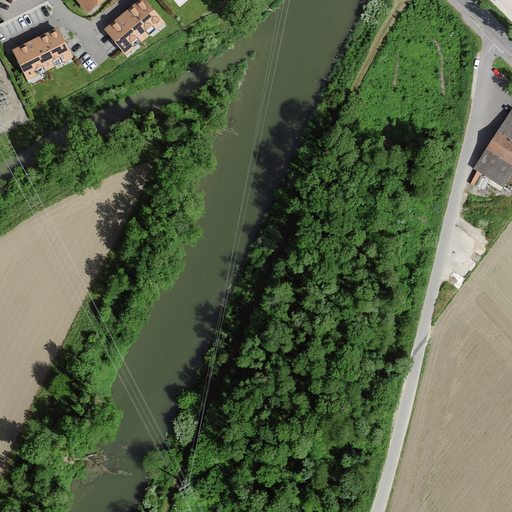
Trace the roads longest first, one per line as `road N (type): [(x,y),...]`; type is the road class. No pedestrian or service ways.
road 1 (track): [(400,0),(228,341),(159,511)]
road 2 (track): [(499,33),(377,511)]
